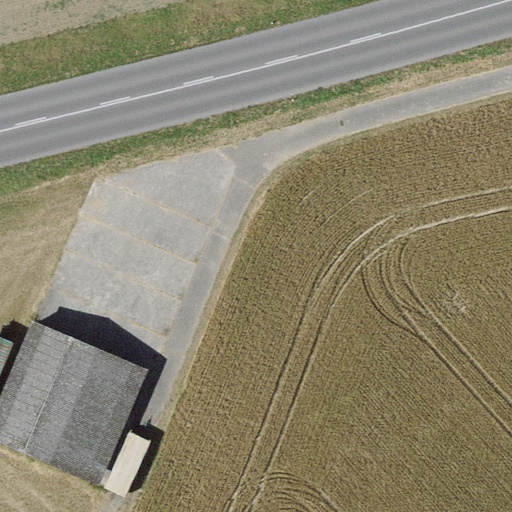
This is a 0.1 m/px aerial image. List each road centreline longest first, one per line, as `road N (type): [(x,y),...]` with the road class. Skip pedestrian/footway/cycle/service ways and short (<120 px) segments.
road 1 (track): [(108,511),(214,212),(259,159),(511,81)]
road 2 (secondary): [(0,131),(507,0)]
